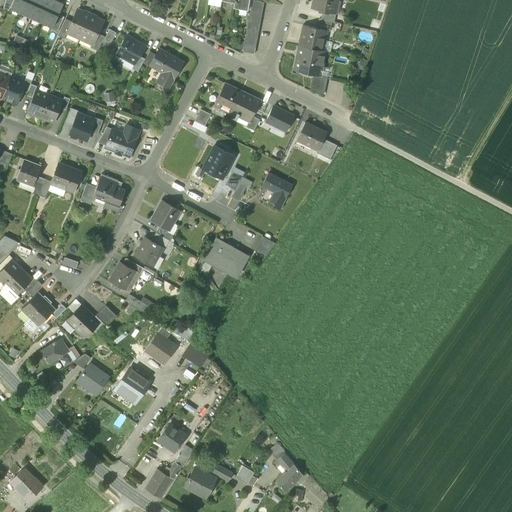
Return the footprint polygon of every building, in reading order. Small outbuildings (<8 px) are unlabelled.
[(5,0),(3,8),(9,10),(10,7),(13,0),(5,0)] [(10,7),(21,12),(26,0),(13,0),(10,7)] [(26,0),(21,12),(32,17),(39,0),(26,0)] [(39,0),(32,17),(42,21),(51,0),(39,0)] [(63,4),(55,0),(51,0),(42,21),(53,26),(59,14),(63,4)] [(235,0),(235,2),(234,8),(239,9),(247,10),(249,0),(235,0)] [(253,0),(252,0),(251,6),(263,8),(264,2),(253,0)] [(338,0),(314,0),(313,7),(312,7),(312,8),(322,10),(336,13),(336,12),(334,12),(337,0),(339,1),(338,0)] [(68,32),(80,38),(91,14),(87,13),(87,14),(77,10),(71,21),(67,32),(68,32)] [(336,13),(322,10),(320,19),(332,22),(334,22),(336,13)] [(51,30),(57,32),(64,17),(59,14),(53,26),(51,30)] [(94,16),(91,14),(80,38),(92,44),(93,44),(98,33),(103,22),(93,17),(94,16)] [(58,35),(65,38),(68,32),(67,32),(71,21),(66,19),(58,35)] [(330,31),(332,22),(320,19),(319,19),(317,28),(325,30),(330,31)] [(300,45),(302,45),(321,50),(323,40),(325,30),(317,28),(304,25),(300,45)] [(105,36),(102,42),(109,46),(116,33),(109,29),(105,36)] [(90,47),(97,50),(102,42),(105,36),(98,33),(93,44),(92,44),(90,47)] [(28,40),(16,35),(13,41),(25,47),(28,40)] [(135,64),(140,56),(145,46),(126,35),(116,53),(126,59),(135,64)] [(235,48),(243,49),(243,46),(244,42),(236,40),(235,48)] [(255,48),(256,42),(245,40),(244,42),(243,46),(255,48)] [(321,50),(324,50),(331,52),(333,42),(323,40),(321,50)] [(324,50),(321,50),(302,45),(301,50),(299,50),(298,56),(299,56),(299,60),(297,60),(295,68),(305,70),(307,72),(313,73),(320,75),(320,74),(322,66),(323,60),(322,60),(324,50)] [(166,87),(168,88),(183,62),(158,49),(155,54),(150,64),(150,65),(164,72),(158,82),(166,87)] [(143,62),(149,66),(150,65),(150,64),(155,54),(149,51),(145,59),(143,62)] [(132,68),(137,72),(143,62),(145,59),(140,56),(135,64),(132,68)] [(131,70),(132,68),(135,64),(126,59),(122,65),(131,70)] [(0,71),(11,76),(13,69),(0,63),(0,71)] [(334,68),(322,66),(320,74),(327,76),(327,78),(331,79),(334,68)] [(0,97),(2,98),(11,76),(0,71),(0,97)] [(28,71),(26,77),(32,79),(35,73),(28,71)] [(310,87),(324,94),(327,78),(327,76),(320,74),(320,75),(313,73),(310,87)] [(24,81),(11,76),(2,98),(16,104),(22,89),(25,81),(24,81)] [(22,89),(28,91),(32,79),(26,77),(24,81),(25,81),(22,89)] [(162,93),(166,87),(158,82),(154,89),(162,93)] [(214,104),(231,113),(241,92),(230,86),(230,85),(224,83),(214,104)] [(26,95),(32,97),(35,90),(37,86),(31,84),(26,95)] [(27,112),(40,117),(49,95),(35,90),(32,97),(31,100),(34,102),(32,105),(31,104),(27,112)] [(113,92),(104,93),(105,102),(114,101),(113,92)] [(253,98),(241,92),(231,113),(235,115),(234,118),(236,119),(238,116),(249,121),(252,115),(253,115),(258,105),(260,100),(254,97),(253,98)] [(63,100),(49,95),(40,117),(53,122),(56,114),(54,113),(56,110),(59,111),(60,108),(63,100)] [(60,108),(65,110),(70,99),(64,97),(63,100),(60,108)] [(265,108),(258,105),(253,115),(260,119),(265,108)] [(293,116),(273,106),(266,120),(273,124),(286,130),(293,116)] [(66,122),(73,125),(76,117),(76,118),(78,113),(79,111),(71,108),(66,122)] [(195,120),(205,125),(210,114),(200,109),(195,120)] [(246,127),(254,130),(259,120),(260,119),(253,115),(252,115),(249,121),(246,127)] [(70,133),(87,140),(90,131),(94,119),(85,116),(84,119),(82,120),(76,118),(76,117),(73,125),(70,133)] [(90,131),(97,134),(103,120),(95,117),(94,119),(90,131)] [(123,133),(126,124),(111,118),(106,126),(112,129),(123,133)] [(205,125),(195,120),(192,126),(204,133),(207,127),(205,125)] [(296,140),(320,151),(324,143),(322,142),(326,132),(305,122),(304,123),(308,124),(304,133),(300,131),(296,140)] [(105,147),(129,156),(139,129),(126,124),(123,133),(112,129),(106,145),(105,147)] [(286,130),(273,124),(269,131),(283,138),(286,130)] [(98,142),(106,145),(112,129),(106,126),(98,142)] [(337,145),(331,142),(325,139),(324,143),(320,151),(319,153),(324,156),(330,159),(337,145)] [(202,169),(222,179),(234,156),(215,145),(202,169)] [(0,162),(8,165),(12,154),(0,149),(0,162)] [(32,186),(33,186),(37,176),(41,165),(40,165),(39,166),(24,160),(25,159),(24,158),(16,180),(17,180),(17,179),(20,180),(32,185),(32,186)] [(66,188),(73,191),(80,172),(58,163),(51,181),(51,183),(66,188)] [(247,185),(240,181),(242,177),(231,172),(225,184),(236,190),(232,197),(239,200),(246,188),(247,185)] [(268,204),(279,209),(285,197),(286,197),(292,185),(268,173),(262,185),(274,192),(268,204)] [(116,209),(117,209),(125,189),(115,186),(118,180),(101,174),(96,186),(93,196),(105,201),(104,204),(105,205),(116,209)] [(32,185),(20,180),(18,186),(33,192),(39,176),(37,176),(33,186),(32,186),(32,185)] [(32,193),(39,195),(45,179),(39,176),(33,192),(32,193)] [(243,176),(242,177),(240,181),(247,185),(246,188),(249,189),(253,181),(243,176)] [(51,181),(45,179),(39,195),(45,198),(48,190),(51,183),(51,181)] [(51,183),(48,190),(63,196),(66,188),(51,183)] [(81,196),(92,200),(93,196),(96,186),(86,183),(81,196)] [(92,200),(81,196),(80,200),(91,204),(92,200)] [(168,230),(173,222),(180,210),(163,200),(151,220),(160,225),(168,230)] [(178,225),(173,222),(168,230),(167,232),(173,235),(178,225)] [(160,225),(156,232),(170,240),(173,235),(167,232),(168,230),(160,225)] [(166,247),(170,240),(156,232),(152,238),(164,245),(166,247)] [(0,249),(2,251),(5,254),(17,242),(5,235),(0,240),(0,249)] [(133,255),(153,267),(154,266),(152,265),(158,255),(162,247),(164,248),(163,247),(162,247),(164,245),(152,238),(151,240),(144,236),(144,237),(146,238),(135,255),(134,254),(133,255)] [(255,249),(266,255),(269,251),(274,243),(262,236),(255,249)] [(213,264),(236,277),(247,256),(234,248),(233,250),(215,240),(198,271),(206,276),(213,264)] [(0,271),(12,259),(8,255),(0,263),(0,271)] [(152,265),(154,266),(158,268),(164,258),(158,255),(152,265)] [(62,263),(76,268),(78,261),(65,257),(62,263)] [(6,281),(18,293),(31,279),(12,259),(0,271),(0,277),(4,281),(2,283),(3,284),(6,281)] [(109,280),(124,289),(131,278),(136,271),(136,270),(129,267),(120,261),(109,280)] [(136,271),(140,273),(143,268),(132,261),(129,267),(136,270),(136,271)] [(130,291),(140,273),(136,271),(131,278),(124,289),(130,291)] [(28,291),(32,295),(42,285),(38,280),(28,291)] [(6,281),(3,284),(15,295),(18,293),(6,281)] [(15,295),(3,284),(0,290),(0,294),(10,304),(17,297),(15,295)] [(23,323),(23,324),(29,317),(48,298),(46,299),(38,291),(21,309),(21,310),(22,308),(30,316),(29,317),(23,323)] [(145,312),(147,314),(151,307),(140,301),(129,294),(125,300),(145,312)] [(143,296),(140,301),(151,307),(154,303),(143,296)] [(48,298),(29,317),(37,325),(38,326),(44,320),(55,308),(47,300),(48,299),(48,298)] [(76,301),(75,299),(68,307),(73,312),(81,305),(76,301)] [(52,314),(56,318),(66,308),(61,304),(52,314)] [(75,328),(85,337),(92,329),(99,322),(81,305),(73,312),(66,319),(75,328)] [(104,324),(106,325),(116,315),(105,305),(95,315),(101,320),(104,324)] [(136,308),(130,305),(126,312),(132,315),(136,308)] [(21,310),(29,317),(30,316),(22,308),(21,310)] [(33,330),(37,325),(29,317),(23,324),(24,324),(29,329),(33,330)] [(75,328),(66,319),(61,324),(70,333),(75,328)] [(50,325),(44,320),(38,326),(44,331),(50,325)] [(104,324),(101,320),(99,322),(92,329),(96,333),(104,324)] [(173,330),(190,342),(194,336),(196,332),(179,321),(173,330)] [(125,331),(113,341),(116,344),(128,334),(125,331)] [(177,346),(157,332),(144,350),(164,364),(177,346)] [(194,336),(190,342),(198,347),(202,341),(194,336)] [(41,350),(49,363),(66,352),(69,351),(69,350),(61,339),(56,340),(41,350)] [(182,355),(200,367),(209,354),(198,347),(190,342),(182,355)] [(19,351),(12,347),(8,354),(15,358),(19,351)] [(74,347),(69,351),(66,352),(73,361),(75,359),(80,356),(74,347)] [(73,361),(83,368),(91,357),(85,353),(80,356),(75,359),(73,361)] [(71,363),(67,355),(60,359),(63,366),(71,363)] [(29,363),(23,371),(30,376),(36,368),(29,363)] [(77,379),(97,393),(108,378),(88,364),(77,379)] [(115,390),(134,402),(148,381),(131,368),(115,390)] [(196,409),(186,402),(183,407),(193,413),(196,409)] [(102,408),(87,429),(98,437),(97,438),(104,444),(105,442),(116,450),(131,428),(123,423),(124,421),(111,412),(110,413),(102,408)] [(158,439),(174,450),(184,436),(178,432),(179,431),(169,424),(158,439)] [(267,450),(270,453),(277,447),(272,443),(266,449),(267,450)] [(166,474),(173,479),(192,448),(185,444),(170,469),(166,474)] [(270,454),(281,465),(289,458),(283,451),(277,447),(270,453),(270,454)] [(287,471),(296,467),(289,458),(281,465),(287,471)] [(11,467),(15,471),(24,463),(20,459),(11,467)] [(213,472),(228,479),(231,473),(217,465),(213,472)] [(236,475),(247,482),(252,475),(254,472),(242,465),(236,475)] [(145,487),(161,497),(173,479),(166,474),(170,469),(167,466),(163,472),(157,468),(145,487)] [(276,480),(286,492),(297,483),(296,483),(297,481),(302,474),(296,467),(287,471),(282,472),(276,480)] [(10,482),(28,500),(42,486),(24,468),(10,482)] [(185,486),(205,497),(216,477),(204,471),(202,474),(194,469),(185,486)] [(301,483),(310,475),(307,472),(297,481),(301,483)] [(258,478),(252,475),(247,482),(253,485),(258,478)] [(327,494),(310,475),(301,483),(309,491),(322,503),(327,494)] [(304,490),(295,488),(292,499),(301,501),(304,490)] [(317,508),(322,503),(309,491),(304,496),(312,504),(317,508)] [(279,504),(282,499),(274,493),(271,497),(279,504)]
